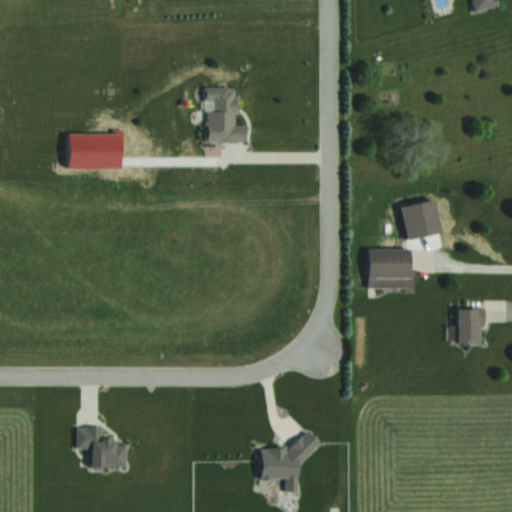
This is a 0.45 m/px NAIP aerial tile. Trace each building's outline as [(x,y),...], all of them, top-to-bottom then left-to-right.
[(469,0),(472,11),(498,5),(496,0),(469,0)] [(234,124),(235,87),(202,86),(202,101),(205,101),(205,142),(244,143),(244,124),(234,124)] [(410,285),(410,273),(384,273),(384,285),(410,285)] [(454,308),(454,343),(482,343),(482,308),(454,308)] [(124,444),(114,444),(114,436),(101,436),(101,425),(74,425),(74,447),(88,447),(88,466),(124,466),(124,444)]
